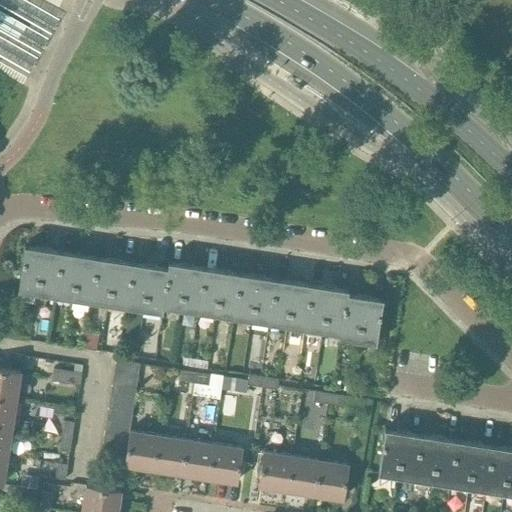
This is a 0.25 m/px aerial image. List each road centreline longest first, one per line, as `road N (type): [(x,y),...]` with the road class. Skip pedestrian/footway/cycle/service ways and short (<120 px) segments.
road 1 (residential): [(511,353),(414,259),(171,221),(7,210)]
road 2 (tertiary): [(221,0),(394,118),(511,233)]
road 3 (tertiary): [(511,173),(407,82),(270,0)]
